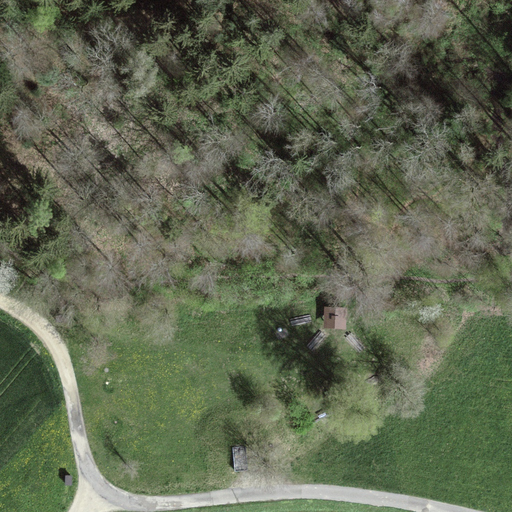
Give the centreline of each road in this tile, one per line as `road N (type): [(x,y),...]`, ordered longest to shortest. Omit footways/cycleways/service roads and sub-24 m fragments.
road 1 (track): [(101,490),(143,503),(329,492),(448,511)]
road 2 (track): [(0,300),(58,349),(85,460),(101,490)]
